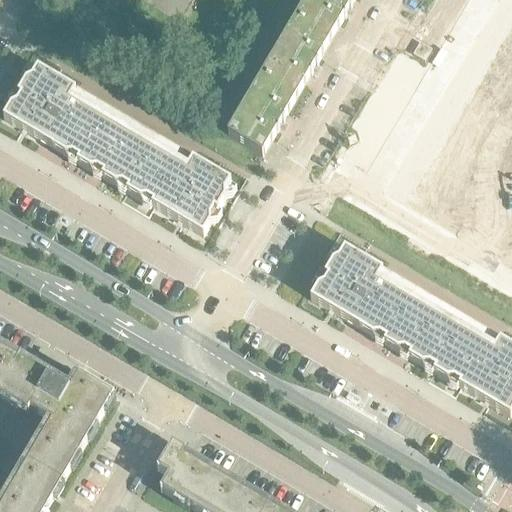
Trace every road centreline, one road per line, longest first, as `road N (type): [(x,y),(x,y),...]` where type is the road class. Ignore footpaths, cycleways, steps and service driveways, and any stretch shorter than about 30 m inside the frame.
road 1 (residential): [(226,293),(395,0)]
road 2 (residential): [(511,466),(226,293)]
road 3 (secondary): [(483,511),(202,339)]
road 4 (secondary): [(184,369),(421,511)]
road 5 (residential): [(226,293),(0,159)]
road 6 (secondary): [(202,339),(0,217)]
road 7 (residential): [(162,402),(351,511)]
road 8 (secondary): [(0,262),(184,369)]
road 9 (residential): [(0,303),(162,402)]
road 10 (residential): [(99,511),(162,402)]
